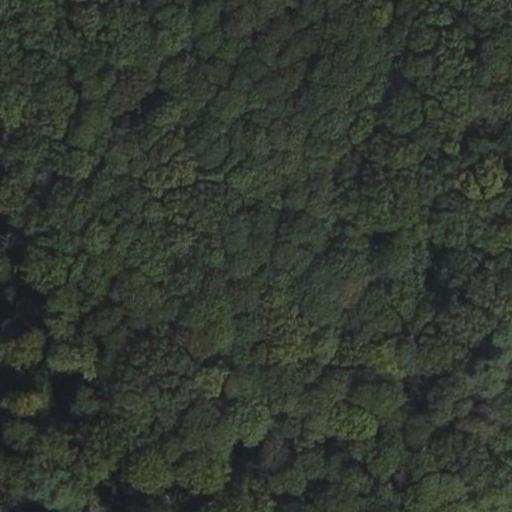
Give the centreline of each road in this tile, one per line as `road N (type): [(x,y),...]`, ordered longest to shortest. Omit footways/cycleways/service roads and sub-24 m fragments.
road 1 (track): [(233,511),(189,469),(88,311),(47,0)]
road 2 (track): [(0,173),(88,311)]
